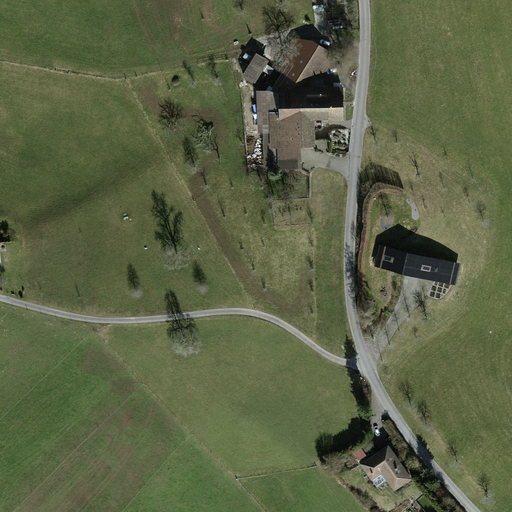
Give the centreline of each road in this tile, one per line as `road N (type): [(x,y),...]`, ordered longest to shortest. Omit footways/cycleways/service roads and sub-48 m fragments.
road 1 (unclassified): [(0,299),(133,321),(254,313),(333,358),(368,367)]
road 2 (residential): [(368,367),(348,288),(366,0)]
road 3 (residential): [(473,511),(410,438),(368,367)]
